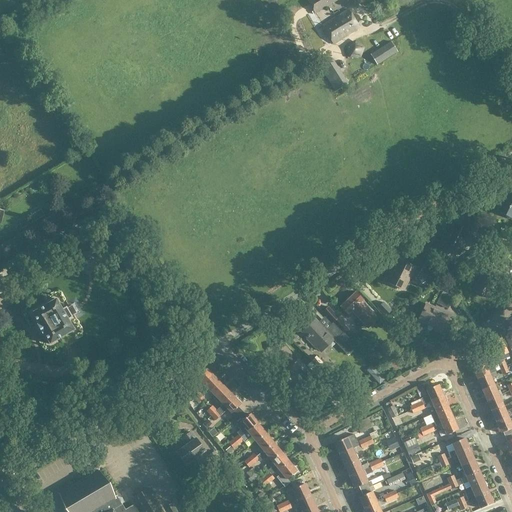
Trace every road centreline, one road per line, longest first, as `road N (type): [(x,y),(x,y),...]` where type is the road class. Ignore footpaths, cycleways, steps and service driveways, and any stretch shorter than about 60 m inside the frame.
road 1 (track): [(0,246),(311,59),(425,2),(449,4)]
road 2 (residential): [(217,345),(511,156)]
road 3 (residential): [(1,481),(217,345)]
road 4 (residential): [(449,363),(312,432)]
road 5 (residential): [(511,497),(449,363)]
road 6 (residential): [(312,432),(217,345)]
